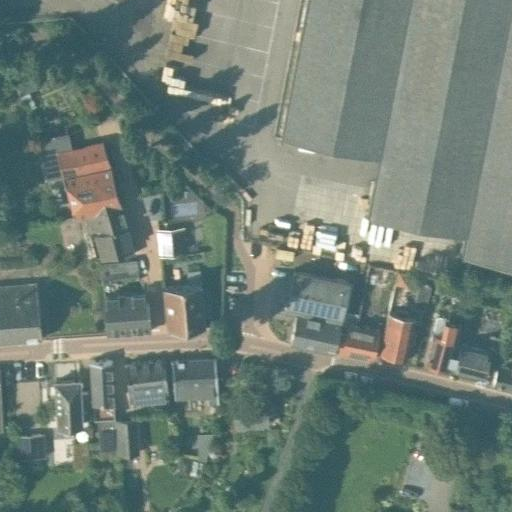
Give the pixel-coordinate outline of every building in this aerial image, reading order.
[(511,0),(305,0),(279,136),(378,155),(365,214),(464,234),(460,253),(511,263),(511,0)] [(77,217),(121,208),(109,164),(102,141),(85,145),(80,128),(34,138),(39,157),(45,180),(54,177),(61,175),(73,218),(77,217)] [(121,208),(77,217),(78,221),(84,220),(95,255),(99,254),(100,256),(122,250),(124,256),(134,253),(121,208)] [(157,257),(184,254),(181,226),(154,229),(157,257)] [(16,246),(18,229),(9,228),(7,246),(16,246)] [(101,284),(109,283),(109,279),(121,278),(138,277),(136,259),(119,260),(98,263),(101,284)] [(168,330),(202,326),(198,285),(200,284),(199,270),(186,271),(188,286),(163,288),(168,330)] [(290,308),(340,318),(348,280),(292,270),(286,307),(290,308)] [(0,342),(41,339),(35,281),(0,283),(0,342)] [(436,281),(433,292),(445,294),(447,283),(436,281)] [(425,309),(430,285),(418,283),(413,307),(425,309)] [(106,334),(148,330),(145,292),(102,296),(106,334)] [(337,331),(340,318),(290,308),(287,324),(292,325),(289,342),(333,351),(338,331),(337,331)] [(408,311),(395,308),(395,310),(387,309),(378,353),(406,359),(412,326),(414,315),(408,314),(408,311)] [(431,330),(423,363),(448,369),(449,365),(453,366),(452,370),(479,377),(483,378),(489,351),(459,344),(457,350),(453,349),(456,336),(455,336),(459,321),(447,318),(436,315),(432,331),(431,330)] [(338,331),(333,351),(371,359),(376,339),(378,329),(363,326),(363,325),(347,322),(344,333),(338,331)] [(489,334),(486,346),(498,349),(500,336),(489,334)] [(217,404),(216,391),(215,358),(170,360),(172,398),(206,396),(207,404),(217,404)] [(128,402),(167,399),(164,359),(125,362),(128,402)] [(97,451),(115,449),(112,409),(113,400),(111,360),(90,361),(92,416),(95,419),(97,451)] [(511,361),(511,368),(497,365),(492,387),(511,392),(511,361)] [(53,364),(45,364),(45,386),(54,386),(55,417),(55,425),(82,424),(82,419),(88,419),(87,404),(87,392),(80,392),(80,378),(79,362),(53,364)] [(267,423),(263,394),(231,398),(234,427),(267,424),(267,423)] [(117,453),(137,451),(134,417),(114,419),(117,453)] [(278,429),(265,430),(267,443),(279,441),(278,429)] [(14,458),(45,456),(43,433),(13,435),(14,458)] [(198,459),(206,459),(207,452),(208,447),(212,433),(197,433),(198,459)] [(73,467),(88,467),(86,442),(71,443),(73,467)] [(208,447),(207,452),(210,456),(215,457),(219,454),(220,449),(217,445),(212,444),(208,447)] [(180,456),(177,472),(188,474),(191,458),(180,456)]
